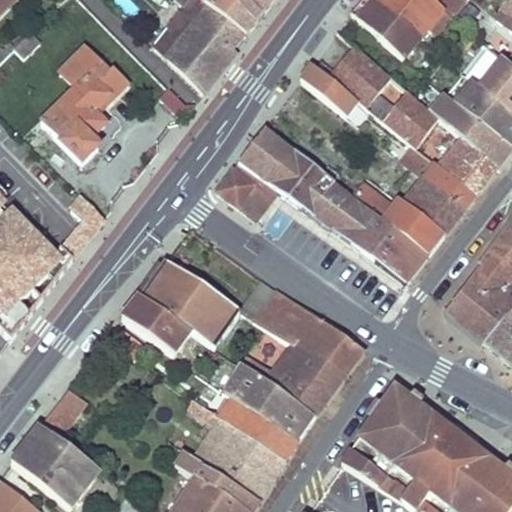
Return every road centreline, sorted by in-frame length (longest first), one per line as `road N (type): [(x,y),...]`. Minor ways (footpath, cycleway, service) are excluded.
road 1 (primary): [(0,414),(172,192)]
road 2 (secondary): [(385,344),(172,192)]
road 3 (primary): [(172,192),(318,0)]
road 4 (residential): [(385,344),(511,178)]
road 5 (residential): [(279,511),(385,344)]
road 6 (secondary): [(511,406),(385,344)]
road 7 (residential): [(89,0),(184,94)]
